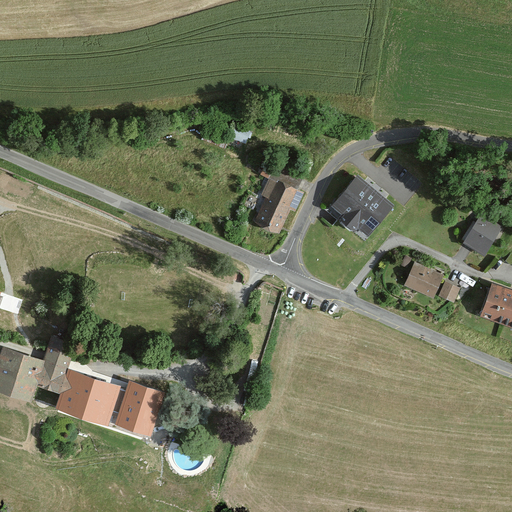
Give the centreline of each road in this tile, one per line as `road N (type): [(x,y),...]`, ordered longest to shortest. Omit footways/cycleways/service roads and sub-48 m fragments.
road 1 (residential): [(279,272),(328,167),(349,149),(386,136),(431,134),(511,145)]
road 2 (unclassified): [(279,272),(0,151)]
road 3 (unclassified): [(511,369),(279,272)]
